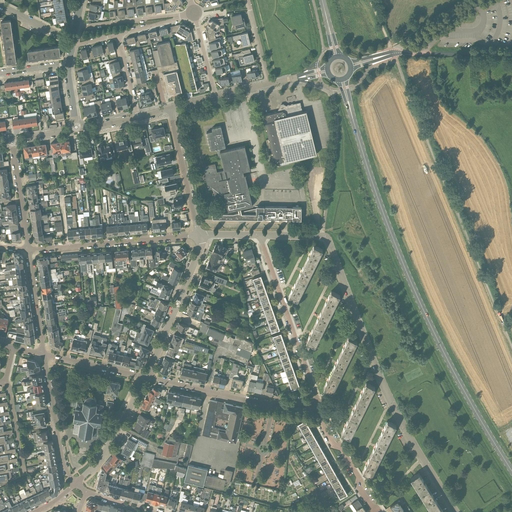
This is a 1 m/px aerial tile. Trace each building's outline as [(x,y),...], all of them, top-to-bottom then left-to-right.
[(116,15),(119,15),(118,6),(117,0),(114,1),(114,7),(109,8),(110,18),(115,17),(115,15),(116,15)] [(125,14),(128,14),(127,5),(126,0),(123,0),(123,6),(118,6),(119,15),(119,17),(124,16),(124,14),(125,14)] [(134,13),(137,13),(136,4),(136,2),(136,0),(132,0),(132,5),(127,5),(128,14),(128,16),(133,15),(133,13),(134,13)] [(143,12),(146,12),(145,3),(145,0),(140,0),(140,1),(136,2),(136,4),(137,13),(137,15),(142,14),(142,12),(143,12)] [(145,0),(145,3),(146,12),(146,13),(151,13),(151,11),(152,11),(155,10),(154,2),(155,2),(154,0),(145,0)] [(154,0),(155,2),(154,2),(155,10),(156,12),(160,12),(160,10),(161,9),(161,10),(165,9),(164,3),(163,0),(154,0)] [(172,0),(170,2),(164,3),(165,9),(165,10),(168,10),(168,11),(173,10),(173,9),(174,9),(175,9),(179,9),(178,9),(179,9),(180,6),(172,0)] [(90,3),(89,9),(92,9),(100,11),(101,5),(103,6),(103,3),(94,1),(93,4),(90,3)] [(91,20),(98,19),(99,14),(101,14),(102,11),(100,11),(92,9),(92,12),(89,12),(88,17),(91,18),(91,20)] [(236,30),(244,28),(244,26),(246,25),(244,20),(244,21),(243,21),(241,14),(231,17),(233,24),(235,24),(236,30)] [(224,26),(223,22),(223,19),(220,19),(220,18),(215,19),(215,20),(214,20),(214,21),(213,20),(209,21),(208,24),(216,29),(218,26),(224,26)] [(1,21),(2,32),(12,31),(10,20),(1,21)] [(172,34),(178,33),(181,34),(186,26),(184,24),(183,24),(184,24),(180,25),(179,26),(178,26),(178,25),(173,26),(174,27),(170,28),(171,29),(172,34)] [(211,40),(216,38),(214,32),(216,29),(208,24),(207,26),(205,27),(206,27),(207,30),(207,32),(206,33),(207,37),(208,37),(209,38),(211,38),(211,40)] [(185,39),(186,42),(192,41),(192,37),(191,33),(190,33),(190,31),(189,27),(189,28),(190,27),(188,27),(186,26),(181,34),(181,35),(180,37),(184,40),(185,39)] [(161,35),(169,33),(170,39),(173,38),(172,34),(171,29),(168,30),(167,27),(159,30),(160,32),(161,35)] [(159,41),(162,41),(161,35),(160,32),(157,33),(156,30),(148,32),(149,35),(150,38),(158,36),(159,41)] [(4,42),(13,41),(12,31),(2,32),(4,42)] [(241,38),(243,46),(250,44),(247,32),(243,34),(240,34),(231,36),(226,38),(229,44),(233,43),(232,40),(241,38)] [(148,44),(151,43),(150,38),(149,35),(146,36),(145,33),(137,35),(138,38),(139,41),(147,39),(148,44)] [(137,47),(140,46),(139,41),(138,38),(135,39),(134,36),(126,38),(128,44),(136,42),(137,47)] [(210,49),(213,48),(221,46),(219,41),(221,40),(220,37),(216,38),(211,40),(212,43),(209,43),(210,49)] [(4,42),(5,53),(15,51),(13,41),(4,42)] [(152,74),(158,72),(166,70),(166,69),(178,66),(177,61),(175,62),(170,41),(156,44),(157,47),(153,48),(158,69),(151,71),(152,74)] [(110,54),(110,52),(115,51),(114,49),(115,49),(114,44),(114,45),(113,45),(113,42),(107,43),(108,46),(105,47),(107,54),(110,54)] [(175,53),(187,49),(185,43),(186,43),(186,42),(173,46),(175,53)] [(104,55),(107,54),(105,47),(102,47),(102,45),(97,46),(99,55),(104,54),(104,55)] [(212,57),(215,56),(223,54),(222,49),(223,49),(222,45),(221,46),(213,48),(214,51),(211,52),(212,57)] [(59,46),(49,48),(50,57),(60,56),(59,46)] [(94,56),(99,55),(97,46),(92,47),(92,50),(90,51),(92,59),(95,58),(94,56)] [(40,59),(50,57),(49,48),(38,49),(40,59)] [(28,51),(29,60),(40,59),(38,49),(28,51)] [(89,59),(92,59),(90,51),(87,52),(86,49),(81,50),(81,53),(80,53),(79,58),(80,58),(83,57),(83,59),(88,58),(89,59)] [(189,56),(187,50),(187,49),(175,53),(177,59),(189,56)] [(16,62),(15,51),(5,53),(7,63),(16,62)] [(242,64),(243,65),(251,63),(251,62),(255,61),(253,55),(252,56),(252,54),(251,54),(250,51),(242,53),(242,52),(234,54),(236,60),(242,58),(244,63),(242,64)] [(214,65),(217,65),(217,64),(225,62),(224,57),(225,57),(224,54),(223,54),(215,56),(216,59),(213,60),(214,65)] [(179,66),(191,63),(190,63),(189,57),(189,56),(177,59),(177,60),(178,60),(179,66)] [(110,68),(120,66),(119,61),(116,62),(115,59),(117,59),(108,61),(109,63),(110,68)] [(217,74),(227,71),(226,65),(227,65),(226,62),(225,62),(217,64),(217,65),(218,67),(215,68),(217,74)] [(192,70),(190,63),(191,63),(179,66),(180,71),(180,73),(192,70)] [(79,76),(89,73),(88,68),(87,68),(87,66),(78,68),(80,68),(81,70),(78,71),(79,76)] [(112,75),(120,73),(118,73),(118,71),(121,70),(120,66),(110,68),(111,73),(111,72),(112,75)] [(158,72),(163,93),(168,92),(169,95),(182,92),(181,90),(176,72),(177,72),(177,71),(179,70),(178,66),(166,69),(166,70),(158,72)] [(194,76),(192,70),(193,70),(192,70),(180,73),(182,80),(191,77),(194,77),(194,76)] [(243,71),(245,79),(248,78),(248,79),(248,78),(257,76),(257,75),(258,74),(257,70),(247,73),(246,70),(243,71)] [(245,79),(243,71),(240,72),(241,74),(232,76),(231,76),(233,81),(232,81),(233,82),(232,82),(239,80),(239,81),(242,81),(242,80),(242,79),(242,80),(242,79),(245,79)] [(82,83),(94,80),(93,77),(90,77),(89,73),(79,76),(80,80),(83,79),(83,82),(82,82),(82,83)] [(110,83),(123,80),(122,76),(119,76),(119,74),(120,74),(120,73),(112,75),(113,78),(112,78),(109,79),(110,83)] [(232,81),(233,81),(231,76),(232,76),(231,76),(231,74),(228,75),(228,77),(218,80),(218,81),(217,82),(216,82),(220,85),(230,83),(230,82),(232,81)] [(58,75),(49,76),(50,85),(58,84),(59,84),(57,75),(58,75)] [(194,77),(191,77),(182,80),(183,87),(196,83),(195,83),(194,77)] [(30,89),(30,88),(34,87),(33,81),(29,82),(29,79),(23,80),(24,87),(24,90),(30,89)] [(84,85),(81,86),(82,90),(92,88),(92,87),(91,83),(94,83),(94,80),(82,83),(84,82),(84,85)] [(115,90),(121,89),(124,88),(122,88),(121,85),(124,85),(123,80),(110,83),(111,87),(114,86),(114,87),(115,87),(115,90)] [(5,90),(11,89),(10,82),(4,83),(5,85),(1,86),(2,92),(5,91),(5,90)] [(197,90),(196,87),(196,86),(196,84),(196,83),(183,87),(184,89),(185,94),(198,90),(197,90)] [(86,94),(87,96),(92,95),(94,95),(93,92),(94,92),(93,91),(96,91),(95,87),(92,87),(92,88),(82,90),(83,95),(86,94)] [(142,104),(147,103),(144,93),(138,95),(139,100),(141,100),(142,104)] [(118,110),(123,108),(121,99),(116,100),(116,97),(116,96),(112,97),(114,105),(117,104),(118,109),(118,110)] [(105,102),(108,112),(109,112),(109,113),(112,112),(112,111),(113,111),(112,106),(114,105),(112,97),(109,98),(110,101),(106,102),(105,102)] [(107,112),(108,112),(105,102),(101,103),(100,100),(97,101),(99,109),(102,108),(103,113),(104,113),(104,114),(107,113),(107,112)] [(90,106),(92,116),(97,115),(97,114),(96,110),(99,109),(97,101),(93,102),(94,105),(90,106)] [(268,148),(271,148),(274,163),(284,160),(285,162),(297,159),(317,154),(316,150),(306,111),(302,112),(300,102),(300,103),(286,106),(284,105),(281,106),(277,112),(263,115),(269,139),(266,139),(268,148)] [(87,117),(92,116),(90,106),(83,108),(85,115),(87,114),(87,117)] [(65,120),(63,111),(62,111),(62,112),(55,113),(56,121),(65,120)] [(36,115),(37,116),(30,117),(32,125),(38,125),(37,121),(41,120),(40,114),(36,115)] [(0,121),(0,125),(1,130),(7,129),(6,125),(10,125),(9,118),(5,119),(5,121),(0,121)] [(14,128),(20,127),(18,119),(12,120),(12,118),(9,118),(10,125),(13,124),(14,128)] [(221,126),(212,128),(212,131),(206,132),(210,150),(217,149),(217,152),(219,158),(221,158),(224,170),(217,172),(215,163),(208,165),(203,166),(203,169),(208,190),(213,189),(215,200),(225,198),(228,212),(238,209),(239,212),(233,213),(212,213),(213,219),(241,219),(241,220),(243,220),(242,219),(256,219),(264,219),(292,220),(301,220),(301,207),(299,207),(298,205),(296,205),(296,207),(256,206),(256,208),(241,212),(241,209),(252,206),(251,198),(248,199),(246,188),(248,188),(249,188),(249,187),(248,187),(245,175),(246,175),(246,174),(244,175),(243,171),(250,169),(245,146),(220,151),(220,148),(226,147),(221,126)] [(154,137),(165,135),(165,132),(166,132),(165,129),(164,129),(163,127),(159,128),(156,128),(156,129),(151,130),(153,135),(149,136),(151,142),(154,141),(154,137)] [(135,146),(144,144),(146,152),(149,151),(151,151),(148,138),(145,138),(144,135),(143,136),(142,135),(140,136),(139,137),(138,137),(138,138),(136,138),(136,140),(133,140),(135,146)] [(123,140),(119,141),(120,141),(116,142),(117,150),(129,147),(130,151),(132,150),(130,141),(127,141),(127,139),(123,140)] [(73,156),(73,159),(78,158),(77,152),(71,153),(70,148),(70,144),(69,144),(69,140),(60,142),(62,155),(68,154),(68,156),(73,156)] [(58,155),(62,155),(60,142),(51,143),(52,147),(51,147),(53,156),(58,156),(58,155)] [(40,157),(47,156),(46,144),(38,145),(40,157)] [(33,158),(36,158),(40,157),(38,145),(31,146),(33,158)] [(110,145),(103,146),(103,145),(104,145),(102,145),(99,145),(99,146),(98,146),(98,148),(100,156),(106,155),(106,156),(111,155),(112,156),(115,155),(113,145),(110,146),(110,145)] [(26,159),(33,158),(31,146),(24,147),(25,157),(26,159)] [(81,157),(92,155),(92,158),(96,157),(95,150),(91,151),(91,147),(79,149),(80,154),(80,157),(81,157)] [(0,166),(9,165),(8,161),(3,161),(2,150),(0,150),(0,166)] [(169,153),(156,156),(158,162),(150,164),(151,170),(159,168),(158,165),(164,164),(167,163),(171,162),(171,159),(172,159),(171,156),(170,156),(169,153)] [(172,168),(161,171),(163,178),(174,175),(173,173),(174,173),(173,170),(172,168)] [(290,172),(273,176),(275,186),(292,182),(290,172)] [(28,192),(43,190),(42,183),(44,183),(44,180),(35,182),(35,185),(27,186),(28,192)] [(177,187),(178,186),(177,184),(176,184),(176,183),(165,185),(166,191),(162,192),(164,198),(172,196),(171,193),(176,192),(175,188),(177,188),(177,187)] [(38,196),(37,193),(39,193),(44,193),(48,192),(48,189),(43,190),(28,192),(29,198),(38,196)] [(0,203),(1,204),(2,203),(1,201),(11,199),(10,195),(0,196),(0,203)] [(172,204),(172,207),(175,207),(178,207),(181,206),(183,205),(182,200),(183,200),(182,197),(179,197),(179,198),(177,198),(176,198),(176,199),(173,199),(174,204),(172,204)] [(33,209),(35,209),(41,208),(48,207),(47,200),(45,201),(29,203),(30,207),(33,207),(33,209)] [(149,205),(151,231),(160,230),(159,218),(155,219),(155,217),(154,217),(153,206),(153,203),(153,200),(143,200),(141,200),(141,202),(142,202),(149,205)] [(41,208),(35,209),(33,209),(30,209),(32,219),(51,217),(52,216),(52,213),(43,214),(43,215),(42,215),(41,208)] [(72,211),(72,215),(73,222),(74,238),(80,237),(79,228),(77,228),(75,210),(72,211)] [(168,212),(169,222),(171,222),(172,229),(181,228),(181,224),(183,224),(182,222),(188,221),(187,217),(184,218),(184,217),(179,218),(180,221),(175,222),(175,219),(172,219),(172,217),(171,211),(169,211),(168,211),(168,212)] [(163,218),(159,218),(160,230),(166,230),(166,223),(169,222),(168,212),(164,213),(164,214),(164,217),(163,218)] [(140,215),(141,220),(141,223),(142,232),(148,231),(147,226),(149,226),(148,215),(144,215),(141,215),(140,215)] [(19,232),(11,233),(13,241),(17,240),(16,239),(21,238),(20,232),(19,232)] [(222,256),(222,255),(226,256),(228,250),(225,249),(225,248),(223,247),(223,246),(219,244),(219,245),(216,244),(216,245),(215,245),(212,252),(212,253),(222,256)] [(181,248),(179,245),(171,246),(176,252),(175,253),(180,259),(187,253),(182,247),(181,248)] [(305,262),(314,267),(323,250),(315,246),(314,246),(310,253),(309,255),(305,262)] [(154,256),(153,256),(152,248),(145,248),(146,258),(149,257),(150,267),(155,267),(154,256)] [(137,258),(139,258),(139,249),(132,249),(133,260),(130,260),(131,267),(137,266),(137,258)] [(250,259),(251,262),(255,260),(251,249),(243,252),(245,257),(244,257),(246,260),(250,259)] [(120,270),(123,270),(122,250),(115,251),(116,259),(116,260),(119,260),(120,270)] [(157,251),(157,252),(154,253),(155,261),(159,261),(159,259),(166,259),(165,252),(162,252),(162,250),(157,251)] [(113,268),(112,256),(111,251),(105,252),(105,261),(108,261),(109,265),(106,266),(107,272),(116,271),(115,268),(113,268)] [(15,262),(24,260),(23,257),(20,254),(14,253),(15,259),(12,259),(13,262),(15,262)] [(223,261),(225,257),(223,256),(222,256),(212,253),(211,257),(210,257),(209,260),(222,265),(223,261)] [(6,269),(12,268),(24,266),(24,260),(15,262),(15,264),(6,265),(6,269)] [(219,270),(222,265),(209,260),(206,267),(216,270),(216,269),(219,270)] [(170,275),(179,278),(182,271),(177,269),(178,268),(176,267),(177,265),(171,262),(169,266),(173,267),(170,275)] [(297,279),(306,284),(314,267),(305,262),(302,269),(301,272),(297,279)] [(5,275),(25,272),(24,266),(12,268),(12,270),(4,271),(5,275)] [(41,279),(63,276),(62,274),(57,275),(56,271),(40,273),(41,279)] [(6,281),(12,280),(12,279),(26,277),(25,272),(5,275),(6,281)] [(162,278),(172,282),(177,284),(179,278),(170,275),(169,277),(163,274),(162,278)] [(215,275),(213,281),(225,285),(227,280),(215,275)] [(255,285),(263,282),(261,275),(253,278),(254,282),(255,285)] [(42,285),(57,283),(57,281),(60,281),(60,278),(63,277),(63,276),(41,279),(42,285)] [(198,286),(209,290),(211,291),(213,287),(215,283),(212,281),(213,280),(204,277),(203,279),(202,278),(198,286)] [(306,284),(297,279),(294,286),(292,289),(289,296),(290,297),(297,301),(306,284)] [(158,288),(170,293),(172,288),(157,281),(156,285),(159,286),(158,288)] [(258,292),(265,289),(263,282),(255,285),(256,288),(258,292)] [(42,291),(51,290),(51,287),(52,287),(52,288),(57,288),(58,290),(60,290),(59,284),(57,284),(57,283),(42,285),(42,291)] [(114,294),(119,293),(118,286),(114,287),(113,285),(110,285),(111,294),(114,293),(114,294)] [(159,295),(163,297),(167,299),(170,293),(158,288),(157,291),(152,288),(150,292),(159,295)] [(260,298),(268,296),(265,289),(258,292),(259,296),(260,298)] [(323,308),(332,312),(340,295),(332,292),(331,291),(328,298),(326,301),(323,308)] [(209,297),(210,295),(205,293),(204,295),(196,292),(193,299),(197,301),(202,302),(204,299),(205,299),(208,301),(210,297),(209,297)] [(20,302),(29,300),(29,295),(18,296),(18,299),(12,300),(13,303),(20,302)] [(61,301),(64,301),(64,298),(60,299),(53,300),(53,297),(59,296),(59,295),(43,297),(44,303),(61,301)] [(262,305),(270,302),(268,296),(260,298),(261,301),(262,305)] [(149,302),(166,309),(169,304),(161,300),(160,299),(160,300),(157,299),(157,301),(150,299),(149,302)] [(12,310),(30,307),(29,300),(20,302),(20,305),(11,307),(12,310)] [(54,310),(57,309),(57,306),(61,306),(61,301),(44,303),(45,310),(54,309),(54,310)] [(198,311),(199,307),(203,309),(205,304),(202,302),(197,301),(196,303),(192,302),(189,307),(198,311)] [(155,311),(164,315),(166,309),(149,302),(147,305),(156,309),(155,311)] [(264,312),(272,309),(270,302),(262,305),(264,309),(264,312)] [(20,312),(21,312),(21,316),(31,314),(30,307),(12,310),(9,310),(10,314),(11,317),(15,316),(15,312),(20,311),(20,312)] [(200,318),(203,313),(198,311),(189,307),(189,308),(188,308),(188,310),(187,313),(191,315),(190,317),(194,319),(195,316),(200,318)] [(314,325),(323,329),(332,312),(323,308),(319,315),(318,318),(314,325)] [(267,318),(275,316),(272,309),(264,312),(265,315),(266,315),(267,318)] [(144,313),(162,320),(164,315),(155,311),(154,314),(145,310),(144,313)] [(151,323),(152,323),(159,326),(162,320),(144,313),(142,315),(145,316),(145,317),(152,319),(151,323)] [(15,317),(15,323),(32,321),(31,314),(21,316),(15,317)] [(47,324),(56,322),(56,320),(58,319),(59,322),(64,321),(63,318),(66,318),(65,315),(63,315),(63,314),(46,316),(47,324)] [(269,325),(277,322),(275,316),(267,318),(268,322),(269,325)] [(193,328),(179,322),(179,323),(177,328),(190,334),(193,328)] [(204,333),(212,336),(219,339),(222,340),(224,341),(227,342),(230,343),(233,345),(235,346),(238,347),(245,349),(251,352),(254,343),(236,336),(235,338),(232,337),(209,327),(210,326),(203,322),(199,331),(204,333)] [(270,328),(272,332),(279,329),(277,322),(269,325),(270,328)] [(323,329),(314,325),(311,332),(310,335),(306,342),(307,342),(307,343),(309,343),(312,345),(315,346),(323,329)] [(154,330),(144,326),(142,333),(141,333),(150,337),(152,333),(153,334),(154,330)] [(73,339),(71,348),(78,349),(81,335),(75,333),(76,327),(73,327),(71,333),(70,338),(73,339)] [(49,337),(60,335),(59,332),(63,331),(62,328),(48,330),(49,337)] [(82,334),(81,335),(78,349),(85,351),(86,344),(89,344),(92,331),(86,330),(85,335),(82,334)] [(138,343),(144,345),(144,343),(148,344),(149,341),(150,337),(141,333),(142,333),(137,331),(136,336),(140,337),(138,341),(139,341),(138,343)] [(16,335),(15,340),(26,342),(29,342),(32,343),(34,341),(34,340),(35,340),(34,333),(25,335),(24,335),(24,336),(17,335),(16,335)] [(60,335),(49,337),(50,344),(54,348),(60,350),(62,342),(61,341),(60,339),(59,337),(62,336),(63,339),(70,338),(71,333),(60,335)] [(275,342),(283,340),(281,333),(273,336),(274,340),(275,342)] [(187,348),(187,347),(190,348),(193,349),(194,344),(191,343),(189,342),(185,341),(184,344),(182,343),(184,338),(174,334),(171,341),(181,345),(184,346),(187,348)] [(90,352),(96,354),(99,344),(100,338),(97,337),(97,336),(94,335),(90,352)] [(107,338),(100,336),(100,338),(99,344),(96,354),(103,355),(107,338)] [(216,346),(217,344),(219,339),(212,336),(209,343),(216,346)] [(340,354),(349,359),(357,342),(354,340),(352,339),(349,338),(348,337),(345,345),(343,347),(340,354)] [(278,349),(285,346),(283,340),(275,342),(276,345),(278,349)] [(169,347),(177,351),(178,350),(179,348),(183,349),(184,346),(181,345),(171,341),(169,347)] [(107,360),(114,362),(116,353),(116,352),(118,345),(108,343),(107,347),(106,352),(109,352),(107,360)] [(140,350),(138,352),(147,356),(150,349),(134,343),(133,345),(133,346),(133,347),(140,350)] [(116,353),(114,362),(122,363),(124,354),(126,345),(122,344),(120,353),(116,353)] [(280,356),(288,353),(285,346),(278,349),(279,353),(280,356)] [(122,363),(128,365),(130,356),(132,348),(128,347),(126,355),(124,354),(122,363)] [(175,357),(176,354),(180,356),(182,352),(178,350),(177,351),(169,347),(166,353),(175,357)] [(235,354),(242,356),(245,349),(238,347),(236,352),(235,354)] [(245,349),(242,356),(249,359),(250,354),(251,352),(245,349)] [(282,363),(290,360),(288,353),(280,356),(281,359),(282,363)] [(332,371),(341,376),(349,359),(340,354),(337,361),(335,364),(332,371)] [(137,358),(135,366),(139,367),(143,365),(146,358),(142,356),(137,355),(137,358)] [(128,365),(135,366),(137,358),(130,356),(128,365)] [(162,363),(171,367),(174,368),(176,361),(177,360),(170,357),(169,359),(164,357),(164,359),(162,363)] [(21,372),(34,370),(40,369),(39,365),(35,361),(27,359),(29,367),(21,368),(21,367),(18,366),(16,372),(21,372)] [(285,369),(292,367),(290,360),(282,363),(284,366),(285,369)] [(231,386),(236,387),(238,378),(233,377),(234,375),(237,374),(239,365),(234,362),(231,372),(229,378),(232,379),(231,386)] [(170,370),(171,367),(162,363),(160,369),(161,369),(160,371),(169,374),(171,370),(170,370)] [(188,379),(191,368),(191,366),(191,365),(187,364),(187,367),(183,366),(182,367),(183,367),(180,377),(188,379)] [(197,381),(199,371),(200,368),(194,366),(193,369),(191,368),(188,379),(197,381)] [(287,376),(295,373),(292,367),(285,369),(285,372),(286,372),(287,376)] [(200,368),(199,371),(197,381),(205,383),(207,373),(204,372),(204,369),(200,368)] [(21,382),(22,383),(22,385),(33,383),(38,382),(37,380),(42,380),(40,369),(34,370),(35,375),(29,376),(30,380),(24,381),(21,382)] [(218,385),(218,386),(220,377),(221,374),(217,373),(218,371),(215,371),(212,384),(218,385)] [(341,376),(332,371),(328,378),(327,381),(323,388),(324,389),(332,393),(341,376)] [(289,383),(297,380),(295,373),(287,376),(288,380),(289,383)] [(248,389),(254,391),(257,380),(258,375),(255,375),(251,374),(248,389)] [(225,387),(227,379),(220,377),(218,386),(225,387)] [(257,380),(254,391),(261,392),(263,382),(257,380)] [(297,380),(289,383),(290,385),(291,385),(293,389),(299,387),(297,380)] [(95,398),(95,397),(94,397),(93,396),(92,396),(91,395),(90,395),(88,396),(87,396),(86,397),(85,397),(85,398),(85,399),(84,400),(83,400),(83,399),(83,398),(82,398),(82,397),(81,397),(80,397),(79,397),(79,398),(78,398),(78,399),(78,400),(77,399),(77,400),(72,399),(71,405),(71,406),(76,406),(75,410),(73,410),(73,415),(74,415),(73,419),(75,420),(74,426),(72,426),(72,429),(72,430),(73,430),(73,432),(82,433),(82,436),(87,437),(88,434),(97,436),(97,434),(99,434),(100,430),(98,430),(99,423),(101,424),(101,419),(103,419),(104,415),(102,415),(102,413),(103,411),(112,412),(113,401),(114,398),(115,399),(116,394),(118,394),(120,383),(109,381),(107,392),(106,394),(103,393),(102,397),(105,398),(105,403),(104,403),(103,404),(103,403),(103,402),(102,401),(101,401),(101,400),(100,400),(99,400),(98,401),(97,402),(96,402),(96,401),(96,400),(96,399),(95,398)] [(25,389),(25,393),(43,390),(42,383),(30,385),(30,388),(25,389)] [(358,400),(367,404),(375,387),(372,386),(369,384),(367,383),(366,383),(363,390),(361,393),(358,400)] [(272,395),(274,388),(267,386),(265,393),(272,395)] [(159,395),(160,393),(164,393),(164,390),(157,388),(157,389),(153,387),(151,391),(149,389),(147,393),(156,398),(156,397),(157,395),(159,395)] [(169,405),(174,405),(177,392),(169,391),(166,401),(170,402),(169,405)] [(178,404),(182,405),(182,404),(184,394),(177,392),(174,405),(178,406),(178,404)] [(26,398),(27,402),(33,401),(36,401),(45,399),(44,393),(35,394),(35,397),(26,398)] [(152,404),(153,403),(154,401),(159,404),(161,400),(156,397),(156,398),(147,393),(144,399),(152,404)] [(186,408),(190,409),(193,396),(184,394),(182,404),(182,405),(187,406),(186,408)] [(195,407),(199,408),(201,398),(193,396),(190,409),(194,410),(195,407)] [(27,405),(27,409),(46,406),(45,399),(36,401),(33,401),(33,404),(27,405)] [(155,412),(157,409),(154,408),(156,405),(153,403),(152,404),(144,399),(141,405),(151,411),(150,413),(155,416),(157,413),(155,412)] [(217,439),(225,441),(227,442),(227,441),(235,443),(243,408),(225,403),(224,410),(216,408),(217,402),(210,400),(202,435),(209,437),(209,438),(211,438),(211,437),(217,438),(217,439)] [(349,417),(358,421),(367,404),(358,400),(354,407),(353,409),(349,417)] [(0,422),(2,422),(1,416),(9,415),(9,411),(0,412),(0,422)] [(40,419),(45,419),(44,412),(33,414),(32,413),(32,417),(33,421),(36,420),(40,419)] [(138,421),(148,426),(149,423),(150,424),(152,425),(154,421),(148,418),(149,417),(146,416),(145,417),(140,414),(138,417),(140,418),(138,421)] [(358,421),(349,417),(346,424),(345,426),(341,434),(342,434),(350,438),(358,421)] [(45,419),(40,419),(36,420),(37,423),(31,424),(32,428),(46,425),(45,419)] [(301,430),(309,426),(305,420),(299,423),(301,427),(300,428),(301,430)] [(146,429),(148,426),(138,421),(134,428),(141,432),(141,431),(143,431),(141,435),(147,438),(150,431),(146,429)] [(379,438),(388,442),(396,425),(388,421),(388,422),(387,421),(384,428),(382,431),(379,438)] [(305,436),(312,432),(309,426),(301,430),(303,433),(305,436)] [(0,441),(5,441),(4,435),(13,433),(12,430),(4,431),(0,431),(0,441)] [(33,432),(35,441),(35,443),(39,442),(39,440),(47,439),(46,430),(36,432),(33,432)] [(308,443),(316,438),(312,432),(305,436),(307,440),(308,443)] [(312,449),(319,445),(316,438),(308,443),(310,445),(312,449)] [(371,455),(379,459),(388,442),(379,438),(375,445),(371,455)] [(137,447),(135,445),(136,443),(128,439),(125,445),(132,450),(132,449),(135,451),(137,447)] [(148,444),(138,439),(136,442),(146,447),(148,444)] [(45,450),(54,448),(52,440),(39,442),(39,443),(35,443),(36,447),(41,446),(41,445),(44,445),(44,450),(45,450)] [(172,452),(173,449),(174,446),(174,444),(167,443),(165,442),(163,450),(166,450),(169,451),(172,452)] [(129,456),(132,450),(125,445),(121,452),(129,456)] [(315,455),(323,451),(319,445),(312,449),(314,452),(315,455)] [(54,448),(45,450),(44,450),(45,453),(38,455),(38,459),(44,458),(44,457),(55,455),(54,448)] [(0,460),(9,459),(8,453),(16,452),(15,449),(7,450),(0,451),(0,460)] [(319,461),(326,457),(323,451),(315,455),(317,457),(319,461)] [(119,462),(122,460),(114,453),(111,456),(108,459),(118,468),(121,464),(119,462)] [(47,464),(56,463),(55,455),(44,457),(44,458),(45,461),(42,461),(42,464),(42,465),(43,465),(47,464)] [(379,459),(371,455),(366,464),(362,472),(363,472),(371,476),(379,459)] [(322,467),(330,463),(326,457),(319,461),(321,464),(321,465),(322,467)] [(0,470),(10,469),(9,463),(18,461),(17,461),(17,458),(9,459),(0,460),(0,470)] [(114,469),(116,471),(118,468),(108,459),(105,462),(105,463),(103,465),(111,472),(109,474),(110,475),(110,476),(115,478),(117,478),(118,474),(112,473),(111,472),(114,469)] [(46,468),(47,468),(47,471),(48,471),(57,469),(56,463),(47,464),(47,467),(46,468)] [(326,473),(333,469),(330,463),(322,467),(324,470),(326,473)] [(182,467),(182,465),(179,464),(178,466),(176,465),(175,469),(177,469),(180,471),(185,472),(186,468),(182,467)] [(184,481),(203,486),(208,469),(188,464),(184,481)] [(142,502),(143,499),(145,493),(146,489),(140,488),(142,478),(140,478),(144,467),(141,466),(135,486),(136,486),(132,500),(142,502)] [(0,480),(1,486),(8,482),(8,479),(12,478),(11,472),(12,472),(12,468),(10,469),(0,470),(0,480)] [(96,487),(99,487),(98,489),(106,491),(108,483),(109,479),(105,478),(107,472),(105,471),(101,468),(96,487)] [(49,478),(59,476),(57,469),(48,471),(47,471),(45,471),(46,474),(47,474),(48,478),(49,478)] [(208,472),(207,474),(205,484),(223,489),(225,483),(229,484),(233,471),(225,469),(224,473),(219,472),(218,477),(213,476),(214,473),(208,472)] [(329,480),(337,476),(333,469),(326,473),(328,477),(329,480)] [(125,472),(119,496),(126,498),(128,489),(131,479),(129,478),(128,477),(129,471),(126,470),(126,472),(125,472)] [(119,496),(125,472),(124,472),(122,477),(120,477),(120,478),(118,485),(119,485),(119,486),(114,485),(112,494),(113,494),(119,496)] [(420,494),(429,489),(419,473),(418,474),(416,475),(413,477),(410,478),(420,494)] [(48,486),(60,484),(59,476),(49,478),(50,482),(47,482),(46,480),(43,481),(44,487),(48,486)] [(333,486),(340,482),(337,476),(329,480),(331,482),(333,486)] [(336,492),(344,488),(340,482),(333,486),(335,489),(336,492)] [(108,483),(106,491),(106,493),(112,494),(114,485),(108,483)] [(38,493),(42,501),(47,499),(43,490),(44,490),(41,484),(35,487),(38,493)] [(48,488),(52,496),(57,494),(59,492),(59,491),(60,490),(60,489),(59,489),(60,486),(60,484),(48,486),(49,487),(48,488)] [(143,499),(152,501),(155,488),(153,487),(153,485),(149,484),(147,491),(148,491),(147,493),(145,493),(143,499)] [(128,489),(126,498),(132,500),(136,486),(135,486),(132,486),(131,489),(128,489)] [(156,486),(155,488),(152,501),(158,503),(161,493),(158,493),(160,487),(156,486)] [(38,493),(37,493),(34,488),(30,490),(31,491),(37,503),(42,501),(38,493)] [(48,488),(44,490),(43,490),(47,499),(52,496),(48,488)] [(161,493),(158,503),(167,506),(169,499),(170,496),(167,496),(169,489),(166,488),(165,490),(164,490),(163,493),(164,493),(164,494),(161,493)] [(344,488),(336,492),(338,494),(339,494),(341,498),(347,494),(344,488)] [(430,511),(439,505),(429,489),(420,494),(430,511)] [(32,506),(37,503),(31,491),(30,492),(29,490),(25,492),(26,494),(32,506)] [(170,496),(169,499),(167,506),(175,508),(177,498),(175,498),(177,492),(171,491),(170,496)] [(27,508),(32,506),(26,494),(25,495),(24,492),(20,494),(22,498),(27,508)] [(16,499),(22,511),(27,508),(22,498),(20,499),(19,495),(15,497),(16,499)] [(16,499),(14,500),(13,498),(9,500),(15,511),(19,511),(22,511),(16,499)] [(354,511),(366,511),(367,511),(366,511),(362,506),(363,506),(362,506),(358,499),(352,504),(353,506),(352,508),(354,511)] [(7,508),(6,508),(7,511),(15,511),(9,500),(6,501),(8,504),(6,505),(7,508)] [(98,511),(99,511),(103,504),(91,501),(86,504),(84,511),(98,511)] [(181,501),(179,509),(185,510),(187,503),(181,501)] [(394,511),(401,507),(400,505),(399,506),(396,502),(390,506),(394,511)]
